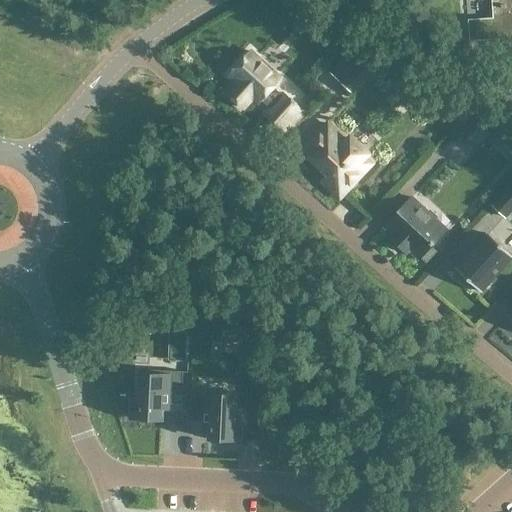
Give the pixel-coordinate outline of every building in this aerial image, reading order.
[(511,37),(511,0),(492,0),(493,17),(468,19),(469,40),(511,37)] [(336,29),(326,21),(316,33),(325,41),(336,29)] [(331,73),(354,95),(383,65),(359,42),(331,73)] [(281,80),(250,52),(228,76),(237,84),(227,95),(243,109),(253,98),(259,104),(261,101),(270,110),(264,116),(283,133),(302,111),(284,95),(282,97),(273,88),(281,80)] [(451,131),(452,131),(466,145),(486,124),(470,110),(451,131)] [(328,124),(303,151),(328,175),(322,181),(339,198),(371,164),(364,158),(367,154),(350,138),(347,142),(328,124)] [(511,184),(492,206),(505,218),(511,210),(511,184)] [(446,231),(433,218),(411,198),(384,227),(394,237),(391,240),(405,254),(409,250),(419,260),(421,258),(426,262),(435,252),(431,248),(446,231)] [(511,258),(511,256),(488,234),(487,235),(487,236),(457,269),(457,268),(456,269),(481,292),(482,292),(481,291),(511,258)] [(222,316),(222,328),(239,329),(240,317),(222,316)] [(169,360),(185,360),(185,349),(170,348),(169,360)] [(138,400),(131,400),(130,419),(162,420),(162,409),(169,410),(169,404),(182,405),(183,372),(139,370),(138,400)] [(235,396),(191,394),(190,422),(203,423),(203,428),(209,428),(209,439),(240,441),(241,422),(234,422),(235,396)]
